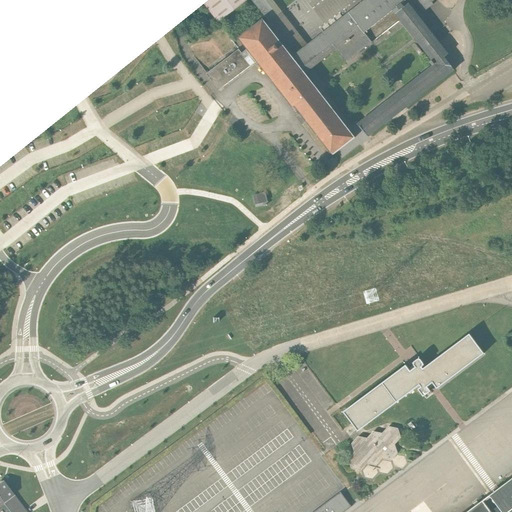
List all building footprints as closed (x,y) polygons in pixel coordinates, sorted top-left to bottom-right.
[(236,116),(285,179),(511,39),(511,10),(505,0),(170,0),(193,70),(236,116)] [(253,195),(255,204),(267,202),(264,192),(253,195)] [(484,353),(469,335),(423,369),(421,367),(424,365),(419,359),(413,363),(416,367),(410,371),(406,366),(344,412),(358,430),(420,384),(422,387),(418,389),(423,395),(430,391),(427,386),(430,384),(433,382),(437,388),(484,353)] [(387,427),(382,433),(373,432),(367,439),(357,436),(351,444),(354,452),(348,459),(351,468),(361,471),(367,464),(376,466),(382,459),(391,461),(398,452),(395,445),(401,438),(398,429),(387,427)] [(511,511),(511,477),(465,511),(511,511)] [(26,511),(3,481),(1,482),(0,482),(0,496),(11,511),(26,511)] [(340,493),(314,511),(344,511),(351,507),(340,493)] [(11,511),(0,496),(0,511),(11,511)]
